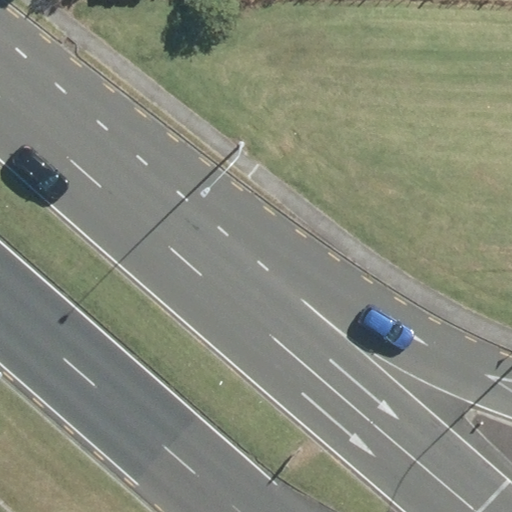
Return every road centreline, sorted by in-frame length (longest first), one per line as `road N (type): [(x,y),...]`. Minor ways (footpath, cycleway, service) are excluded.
road 1 (primary): [(254,278),(511,507)]
road 2 (primary): [(247,511),(0,287)]
road 3 (primary): [(0,65),(254,278)]
road 4 (primary): [(254,278),(433,358),(511,381)]
